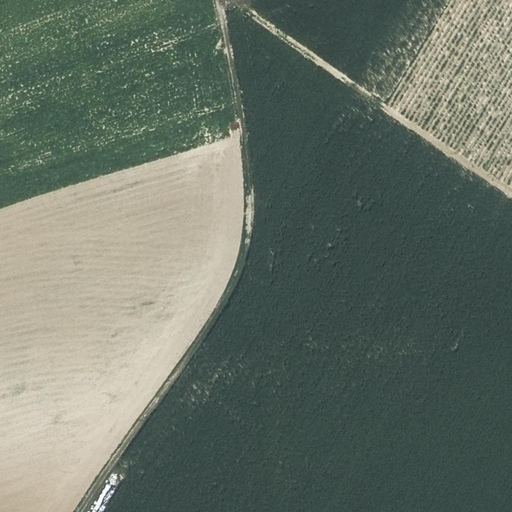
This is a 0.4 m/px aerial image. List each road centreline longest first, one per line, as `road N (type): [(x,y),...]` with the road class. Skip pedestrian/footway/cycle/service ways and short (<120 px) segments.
road 1 (track): [(218,0),(254,205),(249,242),(234,284),(78,511)]
road 2 (track): [(237,0),(511,192)]
